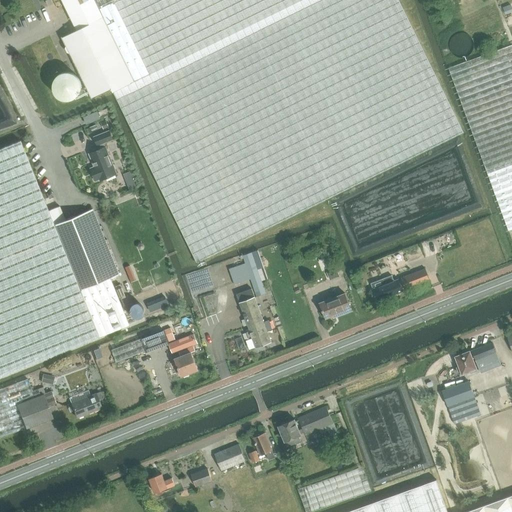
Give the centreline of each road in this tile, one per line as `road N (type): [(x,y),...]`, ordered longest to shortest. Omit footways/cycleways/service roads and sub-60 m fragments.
road 1 (tertiary): [(253,382),(511,278)]
road 2 (tertiary): [(0,484),(253,382)]
road 3 (residential): [(138,469),(267,417)]
